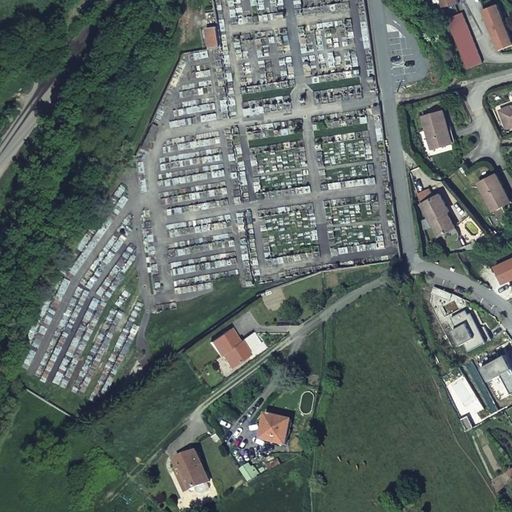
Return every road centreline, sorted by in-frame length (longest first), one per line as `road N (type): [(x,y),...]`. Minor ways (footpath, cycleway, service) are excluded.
road 1 (residential): [(410,264),(372,0)]
road 2 (track): [(0,175),(125,0)]
